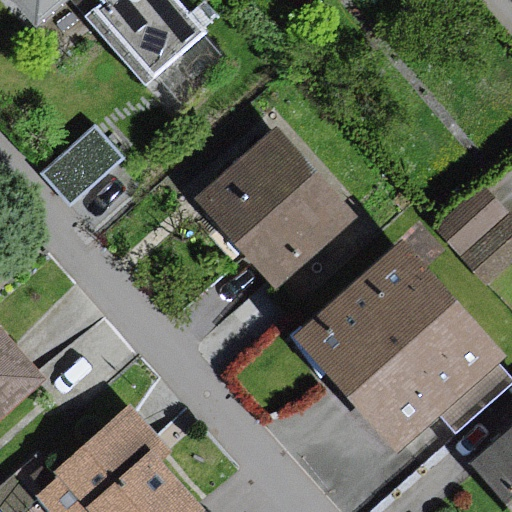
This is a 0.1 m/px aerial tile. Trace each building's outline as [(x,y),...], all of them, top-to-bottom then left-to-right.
[(209,30),(182,0),(13,0),(37,26),(64,0),(99,0),(101,2),(86,15),(148,84),(209,30)] [(119,156),(95,129),(50,169),(75,196),(119,156)] [(346,216),(274,137),(226,181),(206,200),(278,278),(346,216)] [(511,229),(480,195),(439,234),(490,288),(511,267),(511,229)] [(491,362),(396,254),(306,332),(322,349),(401,440),(491,362)] [(42,378),(0,329),(0,438),(47,398),(66,420),(135,361),(104,325),(42,378)] [(179,460),(143,417),(44,502),(52,511),(207,511),(170,468),(179,460)] [(511,491),(511,439),(501,449),(487,462),(511,491)]
